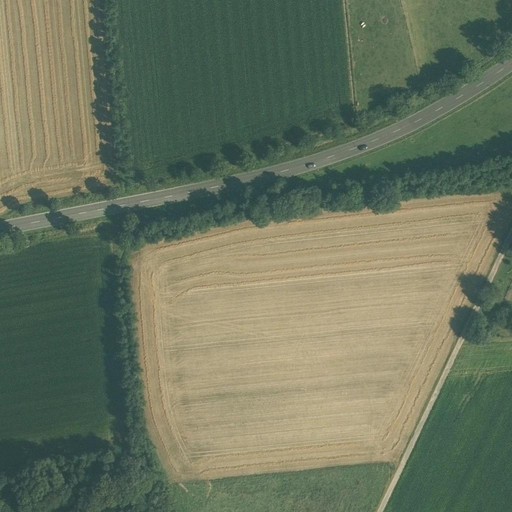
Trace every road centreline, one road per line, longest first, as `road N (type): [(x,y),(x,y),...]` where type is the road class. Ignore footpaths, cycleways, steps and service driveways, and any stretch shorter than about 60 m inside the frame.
road 1 (tertiary): [(0,230),(305,166),(393,134),(511,65)]
road 2 (track): [(511,236),(380,511)]
